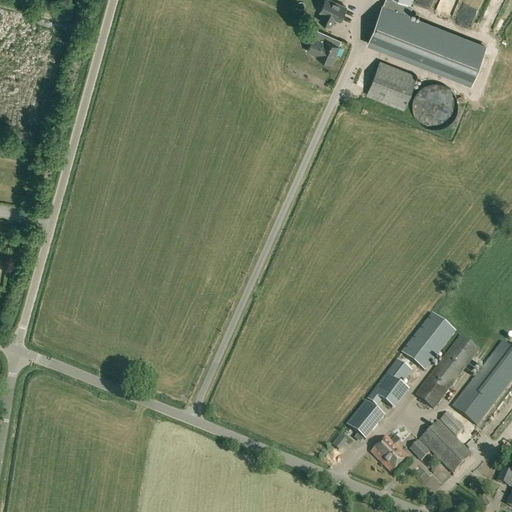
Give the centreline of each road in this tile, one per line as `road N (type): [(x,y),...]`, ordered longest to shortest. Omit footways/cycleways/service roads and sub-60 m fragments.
road 1 (unclassified): [(411,511),(16,352)]
road 2 (unclassified): [(112,0),(16,352)]
